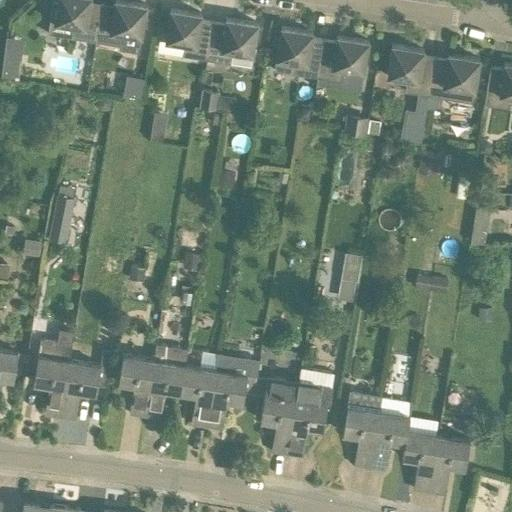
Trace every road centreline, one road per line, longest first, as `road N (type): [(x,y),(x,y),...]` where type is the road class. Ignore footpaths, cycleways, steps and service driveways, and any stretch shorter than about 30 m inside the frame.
road 1 (residential): [(494,32),(302,0)]
road 2 (residential): [(188,487),(0,461)]
road 3 (residential): [(322,511),(188,487)]
